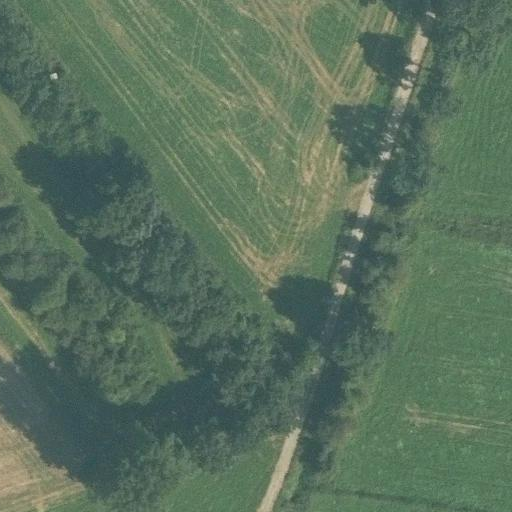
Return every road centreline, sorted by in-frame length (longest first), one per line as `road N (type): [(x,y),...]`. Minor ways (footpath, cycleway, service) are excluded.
road 1 (track): [(441,0),(360,252),(262,511)]
road 2 (track): [(303,409),(240,423),(5,511)]
